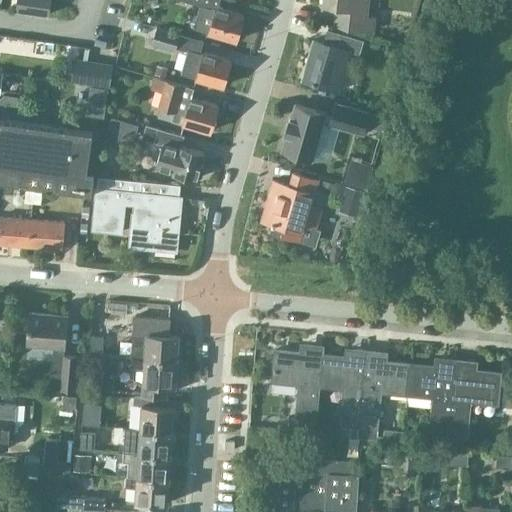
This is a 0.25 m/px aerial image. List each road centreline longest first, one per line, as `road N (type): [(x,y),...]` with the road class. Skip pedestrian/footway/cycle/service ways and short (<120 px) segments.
road 1 (residential): [(214,294),(221,233),(284,0)]
road 2 (residential): [(511,330),(214,294)]
road 3 (residential): [(202,511),(214,294)]
road 4 (residential): [(214,294),(0,274)]
